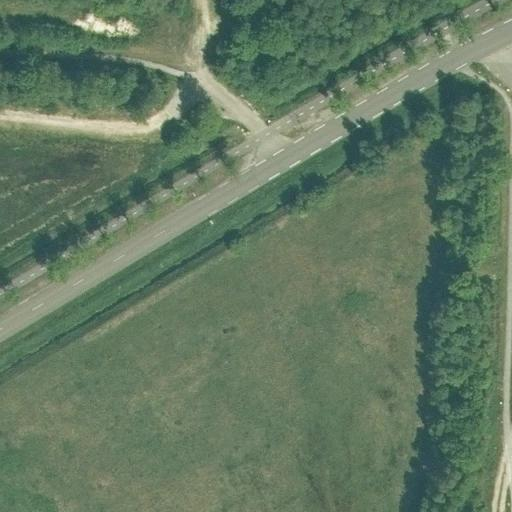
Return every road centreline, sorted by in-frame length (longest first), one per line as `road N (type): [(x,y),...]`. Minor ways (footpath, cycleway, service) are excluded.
road 1 (tertiary): [(281,161),(494,39)]
road 2 (track): [(0,118),(151,125),(213,81)]
road 3 (tertiary): [(193,214),(0,330)]
road 4 (unclassified): [(201,71),(281,161)]
